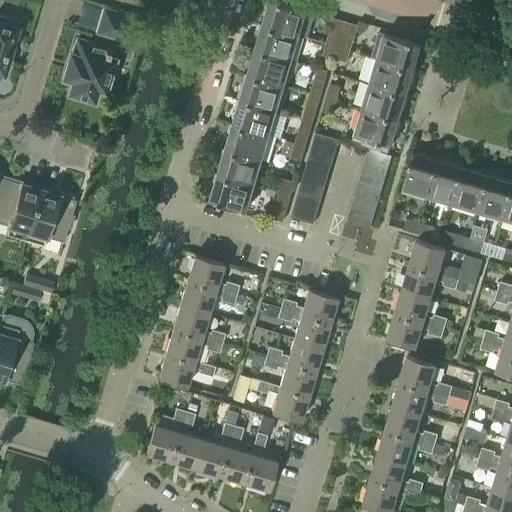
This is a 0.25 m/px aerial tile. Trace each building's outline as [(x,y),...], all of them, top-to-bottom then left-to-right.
[(269,0),(263,23),(298,33),(306,8),(279,0),(269,0)] [(104,8),(97,31),(129,40),(136,17),(104,8)] [(0,70),(3,72),(9,54),(11,55),(14,43),(12,43),(19,18),(0,12),(0,70)] [(326,42),(338,45),(345,20),(333,17),(326,42)] [(338,45),(350,49),(357,23),(345,20),(338,45)] [(255,48),(291,58),(298,33),(263,23),(255,48)] [(379,30),(372,56),(377,57),(413,67),(420,42),(384,32),(379,30)] [(73,53),(70,52),(68,59),(71,60),(67,70),(65,70),(63,77),(73,80),(69,92),(94,99),(97,87),(105,89),(117,50),(77,38),(73,53)] [(338,45),(326,42),(323,53),(334,56),(338,45)] [(338,45),(334,56),(346,60),(350,49),(338,45)] [(248,73),(284,83),(291,58),(255,48),(248,73)] [(369,82),(406,92),(413,67),(377,57),(369,82)] [(241,98),(276,108),(284,83),(248,73),(241,98)] [(310,91),(320,94),(324,81),(314,78),(310,91)] [(362,107),(398,117),(406,92),(369,82),(362,107)] [(326,96),(337,99),(341,86),(330,83),(326,96)] [(320,94),(310,91),(306,105),(316,108),(320,94)] [(337,99),(326,96),(322,110),(332,113),(337,99)] [(233,122),(269,133),(276,108),(241,98),(233,122)] [(398,117),(362,107),(355,132),(391,142),(398,117)] [(226,147),(262,158),(269,133),(233,122),(226,147)] [(295,141),(306,144),(310,130),(299,127),(295,141)] [(312,143),(335,149),(339,137),(315,131),(312,143)] [(306,144),(295,141),(291,155),(301,158),(306,144)] [(308,155),(332,161),(335,149),(312,143),(308,155)] [(365,159),(388,165),(392,153),(368,146),(365,159)] [(219,172),(254,183),(262,158),(226,147),(219,172)] [(429,193),(439,158),(413,150),(403,186),(429,193)] [(305,166),(328,173),(332,161),(308,155),(305,166)] [(439,158),(429,193),(454,201),(464,165),(439,158)] [(362,171),(385,177),(388,165),(365,159),(362,171)] [(464,165),(454,201),(479,208),(489,173),(464,165)] [(302,178),(325,185),(328,173),(305,166),(302,178)] [(358,183),(381,189),(385,177),(362,171),(358,183)] [(254,183),(219,172),(211,198),(247,208),(254,183)] [(511,179),(489,173),(479,208),(504,215),(511,187),(511,179)] [(6,177),(0,196),(0,221),(9,224),(6,233),(25,238),(40,188),(20,182),(21,180),(9,176),(8,178),(6,177)] [(280,190),(291,194),(295,180),(284,176),(280,190)] [(298,190),(322,197),(325,185),(302,178),(298,190)] [(355,195),(378,201),(381,189),(358,183),(355,195)] [(40,188),(25,238),(44,244),(46,235),(63,240),(67,226),(69,226),(73,214),(71,213),(75,198),(72,197),(73,195),(60,191),(60,194),(40,188)] [(291,194),(280,190),(280,191),(278,190),(271,216),(283,219),(291,194)] [(295,202),(318,209),(322,197),(298,190),(295,202)] [(351,207),(374,213),(378,201),(355,195),(351,207)] [(318,209),(295,202),(291,214),(315,221),(318,209)] [(374,213),(351,207),(348,219),(371,226),(374,213)] [(418,231),(420,221),(406,217),(403,227),(418,231)] [(420,221),(418,231),(431,236),(434,225),(420,221)] [(468,246),(471,236),(457,232),(454,242),(468,246)] [(471,236),(468,246),(482,250),(485,240),(471,236)] [(409,262),(459,277),(461,268),(448,264),(447,267),(440,265),(446,246),(416,237),(409,262)] [(511,259),(511,248),(507,247),(503,257),(511,259)] [(187,278),(236,293),(239,284),(226,280),(225,283),(218,281),(223,262),(195,253),(187,278)] [(456,287),(459,277),(409,262),(402,286),(432,295),(437,278),(443,280),(442,283),(456,287)] [(23,283),(41,288),(50,291),(53,281),(26,272),(23,283)] [(0,276),(0,289),(7,292),(11,280),(0,276)] [(180,302),(209,311),(214,294),(221,296),(220,299),(233,303),(236,293),(187,278),(180,302)] [(497,288),(511,292),(511,283),(500,280),(497,288)] [(41,288),(23,283),(22,284),(14,281),(11,291),(38,300),(41,288)] [(395,310),(444,325),(447,317),(434,313),(433,316),(426,314),(432,295),(402,286),(395,310)] [(282,297),(280,306),(330,320),(337,295),(308,287),(303,306),(295,304),(296,301),(282,297)] [(511,316),(511,319),(511,318),(511,292),(497,288),(494,299),(508,303),(508,300),(511,300),(511,316)] [(173,326),(222,341),(224,332),(212,329),(211,332),(203,329),(209,311),(180,302),(173,326)] [(330,320),(280,306),(277,316),(290,320),(291,317),(299,319),(294,336),(323,344),(330,320)] [(444,325),(395,310),(388,335),(417,344),(422,326),(429,328),(428,332),(441,336),(444,325)] [(0,322),(0,376),(5,378),(4,380),(16,384),(17,382),(20,382),(25,368),(27,368),(31,356),(28,355),(33,340),(31,340),(31,338),(32,337),(33,335),(33,334),(33,332),(33,330),(33,329),(33,327),(32,326),(32,324),(31,323),(30,321),(29,320),(28,319),(26,318),(25,317),(23,316),(8,312),(8,313),(3,312),(0,321),(0,322)] [(447,317),(444,325),(451,327),(453,319),(447,317)] [(483,336),(511,344),(511,318),(511,319),(506,337),(498,335),(499,332),(485,328),(483,336)] [(219,351),(222,341),(173,326),(166,351),(195,359),(200,342),(206,344),(205,347),(219,351)] [(323,344),(294,336),(289,355),(280,352),(281,349),(268,345),(265,354),(316,369),(323,344)] [(511,344),(483,336),(480,347),(493,351),(494,348),(502,350),(497,367),(511,371),(511,344)] [(215,365),(195,359),(166,351),(158,375),(187,384),(193,366),(199,368),(198,371),(212,375),(215,365)] [(400,378),(449,393),(452,384),(439,380),(438,383),(432,382),(437,362),(407,353),(400,378)] [(316,369),(265,354),(262,364),(276,368),(277,365),(285,368),(280,384),(309,393),(316,369)] [(309,393),(280,384),(280,385),(258,378),(255,388),(269,392),(269,389),(278,392),(273,409),(301,418),(309,393)] [(449,393),(400,378),(393,402),(423,411),(428,394),(434,396),(433,399),(446,403),(449,393)] [(448,404),(465,409),(469,398),(451,393),(448,404)] [(494,406),(511,411),(511,405),(509,404),(510,401),(496,397),(494,406)] [(423,411),(393,402),(386,427),(435,441),(437,433),(424,429),(423,432),(417,430),(423,411)] [(171,458),(185,409),(175,406),(171,420),(174,421),(172,427),(155,421),(146,451),(171,458)] [(511,411),(494,406),(491,417),(504,420),(505,417),(511,419),(511,420),(507,436),(511,437),(511,411)] [(195,466),(204,436),(186,431),(187,425),(190,425),(194,412),(185,409),(171,458),(195,466)] [(219,473),(234,424),(224,421),(220,434),(222,435),(221,441),(204,436),(195,466),(219,473)] [(243,480),(258,431),(257,431),(251,450),(234,445),(236,439),(239,440),(243,427),(234,424),(219,473),(243,480)] [(435,441),(386,427),(378,451),(409,460),(414,443),(420,444),(419,447),(432,451),(435,441)] [(258,431),(243,480),(268,488),(277,458),(258,452),(260,446),(262,447),(266,434),(258,431)] [(511,437),(507,436),(502,455),(494,453),(495,450),(482,446),(479,454),(511,464),(511,437)] [(409,460),(378,451),(371,475),(420,489),(423,481),(410,477),(409,480),(403,478),(409,460)] [(511,464),(479,454),(476,465),(489,469),(490,466),(498,468),(493,485),(511,490),(511,464)] [(420,489),(371,475),(364,500),(394,509),(400,488),(406,490),(404,496),(417,500),(420,489)] [(511,511),(511,490),(493,485),(487,503),(480,501),(480,498),(467,494),(465,502),(498,511),(511,511)] [(498,511),(465,502),(461,511),(498,511)]
